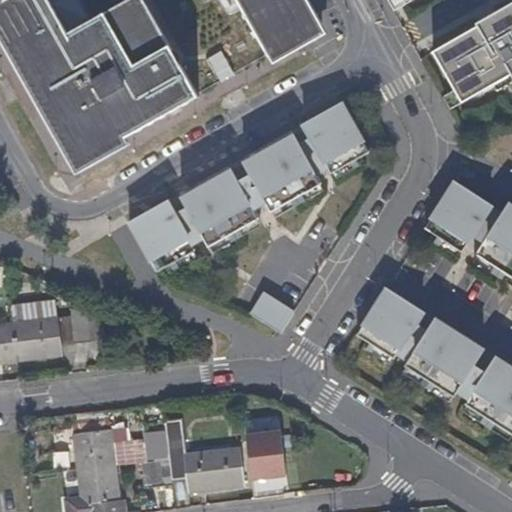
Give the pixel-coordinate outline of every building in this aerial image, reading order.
[(0,0),(0,36),(72,165),(197,94),(270,54),(275,51),(323,25),(308,0),(0,0)] [(511,0),(498,0),(427,41),(453,84),(473,73),(478,81),(506,65),(511,76),(511,0)] [(307,128),(323,157),(326,161),(364,140),(336,91),(298,113),(307,128)] [(246,163),(262,191),(267,199),(316,171),(311,164),(295,135),(286,119),(237,147),(246,163)] [(295,135),(311,164),(323,157),(307,128),(295,135)] [(184,198),(200,226),(204,233),(254,205),(250,198),(234,170),(225,154),(175,183),(184,198)] [(234,170),(250,198),(262,191),(246,163),(234,170)] [(470,232),(490,202),(492,198),(455,174),(424,221),(462,245),(470,232)] [(126,211),(153,259),(190,237),(188,233),(172,205),(163,190),(126,211)] [(172,205),(188,233),(200,226),(184,198),(172,205)] [(511,198),(510,198),(502,210),(482,240),(477,247),(511,269),(511,198)] [(482,240),(502,210),(490,202),(470,232),(482,240)] [(9,267),(0,262),(0,278),(2,279),(6,276),(9,267)] [(393,359),(416,321),(424,309),(386,286),(355,336),(393,359)] [(282,336),(294,317),(263,298),(251,317),(282,336)] [(14,323),(13,323),(17,361),(63,355),(62,346),(75,345),(75,343),(107,340),(105,316),(98,316),(97,306),(71,309),(72,315),(58,317),(56,300),(12,305),(14,323)] [(454,396),(478,358),(485,346),(436,316),(428,329),(405,366),(454,396)] [(405,366),(428,329),(416,321),(393,359),(405,366)] [(0,363),(17,361),(13,323),(0,323),(0,363)] [(466,403),(511,431),(511,363),(496,354),(490,365),(466,403)] [(454,396),(466,403),(490,365),(478,358),(454,396)] [(155,471),(170,470),(171,480),(174,479),(174,482),(189,480),(191,494),(246,488),(242,447),(189,453),(183,419),(165,421),(166,423),(163,423),(168,458),(153,460),(155,471)] [(153,448),(142,449),(144,461),(153,460),(168,458),(163,423),(150,424),(153,448)] [(112,432),(75,436),(78,469),(116,465),(116,461),(113,442),(112,432)] [(282,433),(247,438),(252,481),(288,476),(282,433)] [(123,441),(113,442),(116,461),(125,460),(123,441)] [(144,461),(142,462),(145,488),(167,487),(166,481),(171,480),(170,470),(155,471),(153,460),(144,461)] [(122,511),(116,465),(78,469),(82,497),(65,499),(66,511),(122,511)]
